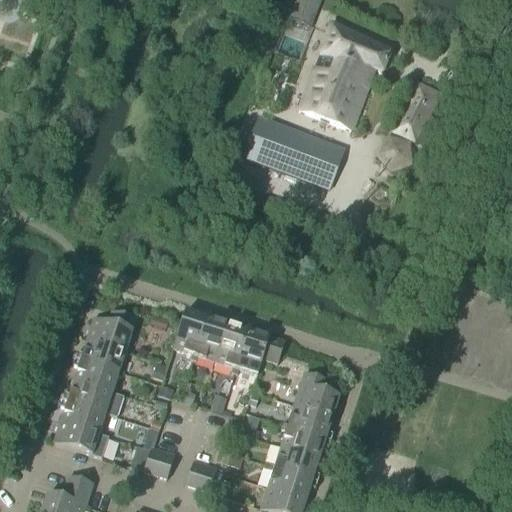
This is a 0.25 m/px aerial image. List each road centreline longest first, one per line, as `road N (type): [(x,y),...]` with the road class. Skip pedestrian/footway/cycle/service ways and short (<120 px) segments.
road 1 (residential): [(424,296),(511,25)]
road 2 (residential): [(34,459),(90,277)]
road 3 (residential): [(317,511),(366,358)]
road 4 (residential): [(168,500),(34,459)]
